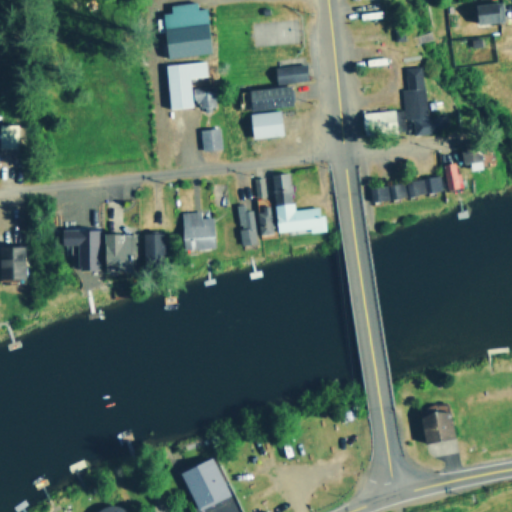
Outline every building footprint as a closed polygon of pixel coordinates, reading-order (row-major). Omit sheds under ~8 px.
[(472,22),(499,21),(498,1),(471,2),(472,22)] [(209,50),(165,56),(159,9),(203,3),(209,50)] [(161,63),(204,59),(205,74),(184,76),(187,107),(165,109),(161,63)] [(301,63),(303,77),(272,81),(270,67),(301,63)] [(423,114),(418,64),(401,66),(403,87),(397,87),(399,105),(398,109),(393,109),(387,108),(358,111),(360,134),(400,123),(401,116),(408,117),(410,133),(439,130),(441,121),(440,116),(429,113),(423,114)] [(210,84),(190,86),(192,106),(212,105),(210,84)] [(245,89),(286,84),(288,103),(247,108),(245,89)] [(277,111),(279,135),(248,138),(246,114),(277,111)] [(0,123),(17,124),(16,146),(0,145),(0,123)] [(197,128),(214,125),(218,148),(201,151),(197,128)] [(465,161),(466,168),(478,167),(475,146),(456,148),(458,162),(465,161)] [(439,163),(443,188),(457,186),(453,161),(439,163)] [(322,229),(320,213),(316,213),(315,205),(289,208),(285,171),(267,172),(273,230),(306,227),(306,231),(322,229)] [(438,191),(436,176),(365,184),(367,199),(438,191)] [(234,203),(235,242),(251,242),(250,208),(242,208),(242,203),(234,203)] [(210,247),(209,215),(196,216),(196,209),(177,210),(178,248),(210,247)] [(124,232),(95,232),(95,228),(57,228),(57,244),(73,244),(73,268),(124,268),(124,232)] [(139,258),(159,257),(159,231),(138,232),(139,258)] [(0,244),(0,279),(21,279),(20,244),(0,244)] [(175,470),(193,508),(226,493),(208,454),(175,470)] [(90,511),(122,511),(121,509),(108,503),(91,511),(90,511)]
